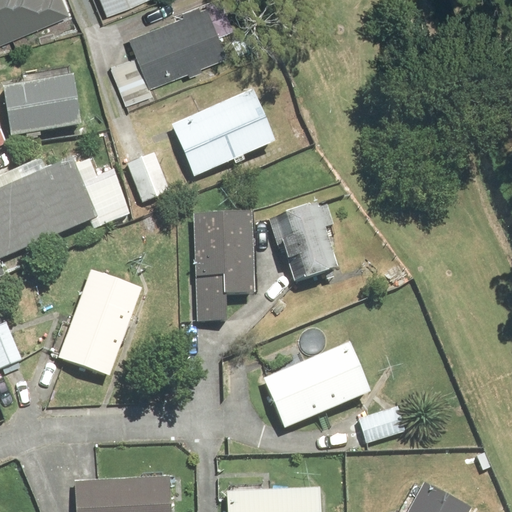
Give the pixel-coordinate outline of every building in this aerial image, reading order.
[(100,0),(106,15),(142,0),(100,0)] [(205,6),(127,37),(148,90),(187,74),(188,78),(227,62),(205,6)] [(40,135),(81,129),(73,79),(54,82),(52,72),(23,77),(24,87),(3,90),(11,140),(27,137),(28,142),(41,140),(40,135)] [(171,129),(193,180),(273,146),(250,95),(171,129)] [(155,154),(127,166),(143,203),(171,191),(155,154)] [(69,160),(0,189),(0,263),(96,222),(69,160)] [(315,208),(268,222),(277,251),(281,250),(285,264),(295,261),(302,285),(336,275),(322,232),(332,229),(326,208),(316,211),(315,208)] [(252,296),(248,216),(192,218),(197,326),(225,325),(224,297),(252,296)] [(141,293),(89,274),(57,361),(109,380),(141,293)] [(4,323),(0,324),(0,370),(1,372),(22,362),(4,323)] [(262,381),(283,432),(366,399),(346,348),(262,381)] [(358,420),(366,445),(405,433),(397,408),(358,420)] [(74,482),(74,511),(169,511),(169,480),(74,482)] [(465,511),(422,487),(407,511),(465,511)] [(225,494),(225,511),(318,511),(318,492),(225,494)]
